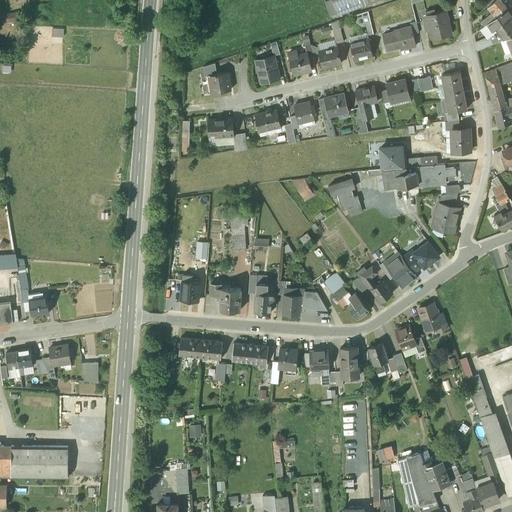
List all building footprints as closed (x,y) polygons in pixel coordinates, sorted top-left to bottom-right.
[(332,0),(338,14),(366,4),(378,0),(332,0)] [(500,0),(498,0),(489,8),(493,14),(481,24),(484,28),(498,14),(506,7),(500,0)] [(446,9),(434,12),(433,8),(425,10),(427,18),(423,19),(425,31),(429,30),(431,37),(451,33),(446,9)] [(362,12),(367,35),(374,34),(368,10),(362,12)] [(511,17),(507,10),(488,24),(493,31),(494,32),(497,29),(506,40),(510,39),(511,38),(511,17)] [(337,45),(338,48),(345,47),(339,20),(331,23),(335,40),(336,45),(337,45)] [(416,20),(410,22),(411,25),(412,25),(414,32),(419,31),(416,20)] [(411,25),(397,28),(397,30),(382,33),(386,49),(404,45),(405,47),(417,44),(414,32),(412,25),(411,25)] [(63,36),(63,28),(52,28),(52,36),(63,36)] [(478,51),(506,40),(497,29),(494,32),(493,31),(491,32),(494,36),(491,38),(489,35),(476,41),(478,51)] [(305,43),(305,45),(310,44),(308,35),(302,37),(303,43),(305,43)] [(369,36),(350,41),(354,59),(373,54),(369,36)] [(317,44),(317,47),(320,48),(320,49),(336,45),(335,40),(317,44)] [(270,44),(271,47),(273,55),(275,54),(275,55),(280,54),(277,41),(270,44)] [(305,45),(307,52),(308,51),(309,56),(315,55),(312,44),(312,43),(310,44),(305,45)] [(317,47),(312,44),(315,55),(321,53),(320,49),(320,48),(317,47)] [(336,45),(320,49),(321,53),(324,66),(341,62),(338,48),(337,45),(336,45)] [(262,49),(264,57),(273,55),(271,47),(262,49)] [(307,52),(289,56),(294,73),(303,71),(303,70),(311,68),(312,69),(313,69),(309,56),(308,51),(307,52)] [(264,57),(256,58),(261,82),(280,77),(275,55),(275,54),(273,55),(264,57)] [(511,62),(497,67),(502,82),(511,78),(511,62)] [(215,63),(203,67),(205,75),(210,74),(217,73),(215,63)] [(502,82),(497,67),(486,70),(497,107),(509,104),(506,95),(502,82)] [(440,73),(445,98),(465,94),(460,70),(440,73)] [(217,73),(210,74),(213,92),(231,89),(228,71),(217,73)] [(210,74),(205,75),(208,93),(213,92),(210,74)] [(413,79),(415,91),(433,88),(430,75),(413,79)] [(387,89),(391,103),(410,98),(405,77),(386,82),(387,89)] [(375,84),(355,89),(359,107),(362,120),(365,119),(373,117),(371,104),(378,102),(375,84)] [(391,103),(387,89),(382,90),(386,107),(391,105),(391,103)] [(343,92),(326,97),(326,96),(324,96),(325,97),(326,103),(329,113),(348,108),(344,92),(343,92)] [(465,94),(445,98),(448,112),(457,110),(467,108),(465,94)] [(310,100),(295,104),(297,113),(299,121),(315,117),(310,100)] [(323,117),(330,115),(329,113),(326,103),(320,105),(323,117)] [(511,103),(509,104),(497,107),(501,126),(511,123),(510,117),(511,116),(511,103)] [(362,120),(359,107),(354,108),(359,133),(368,132),(365,119),(362,120)] [(277,108),(256,113),(259,130),(281,125),(277,108)] [(448,112),(446,112),(447,120),(458,118),(457,110),(448,112)] [(297,113),(290,115),(292,123),(293,127),(300,125),(299,121),(297,113)] [(335,136),(330,116),(330,115),(323,117),(328,137),(335,136)] [(232,116),(208,119),(209,134),(215,134),(234,132),(232,116)] [(459,127),(458,118),(447,120),(444,120),(445,128),(451,128),(451,127),(459,127)] [(181,120),(180,151),(188,151),(188,120),(181,120)] [(296,142),(293,127),(292,123),(284,125),(288,143),(296,142)] [(282,131),(281,125),(259,130),(261,136),(282,131)] [(459,127),(451,127),(451,128),(452,139),(450,139),(451,150),(470,149),(470,138),(469,138),(468,126),(459,127)] [(245,133),(234,135),(234,138),(234,144),(234,151),(247,149),(245,133)] [(383,168),(405,167),(403,144),(379,146),(381,169),(383,168)] [(511,147),(503,150),(506,160),(511,164),(511,147)] [(326,154),(324,162),(334,164),(336,156),(326,154)] [(421,157),(422,165),(438,164),(437,156),(421,157)] [(422,165),(415,166),(417,183),(447,181),(446,176),(455,175),(454,168),(445,169),(444,163),(438,164),(422,165)] [(405,167),(383,168),(383,174),(383,178),(381,179),(382,185),(384,185),(384,188),(417,183),(415,166),(405,167)] [(378,190),(384,188),(384,185),(382,185),(381,179),(383,178),(383,174),(376,175),(378,190)] [(291,181),(300,193),(308,187),(307,185),(311,183),(309,178),(291,181)] [(506,186),(501,178),(492,183),(497,192),(506,186)] [(350,179),(328,186),(332,196),(337,194),(351,189),(353,188),(350,179)] [(459,185),(445,186),(446,193),(457,192),(459,192),(459,185)] [(506,186),(497,192),(501,200),(505,198),(510,195),(506,186)] [(300,193),(305,200),(313,194),(308,187),(300,193)] [(351,189),(337,194),(343,211),(348,209),(350,216),(363,212),(360,205),(361,205),(357,195),(354,197),(351,189)] [(446,193),(440,193),(438,202),(454,206),(457,192),(446,193)] [(509,209),(505,198),(501,200),(499,202),(502,209),(504,212),(509,209)] [(454,206),(438,202),(432,226),(453,231),(457,213),(458,213),(460,208),(454,206)] [(509,209),(504,212),(502,209),(495,213),(503,227),(511,222),(511,211),(510,209),(509,209)] [(230,216),(232,250),(246,250),(244,215),(230,216)] [(299,239),(303,244),(311,239),(307,233),(299,239)] [(254,239),(253,249),(268,250),(269,240),(254,239)] [(425,266),(439,255),(428,241),(414,252),(423,264),(425,266)] [(201,242),(200,261),(207,262),(209,242),(201,242)] [(403,258),(413,271),(423,264),(414,252),(413,250),(403,258)] [(182,252),(182,260),(193,261),(193,253),(182,252)] [(0,268),(18,267),(16,259),(16,255),(0,256),(0,268)] [(388,265),(387,265),(395,275),(402,285),(410,279),(410,278),(413,276),(413,277),(416,275),(413,271),(403,258),(401,255),(388,265)] [(18,267),(21,290),(28,289),(24,260),(16,259),(18,267)] [(385,261),(380,265),(390,279),(395,275),(387,265),(388,265),(385,261)] [(361,274),(360,273),(366,269),(364,266),(355,272),(358,276),(361,274)] [(376,285),(370,277),(377,272),(372,266),(366,269),(360,273),(361,274),(369,285),(371,288),(376,285)] [(324,282),(327,287),(339,278),(335,274),(324,282)] [(361,291),(369,285),(361,274),(358,276),(353,280),(361,291)] [(327,287),(332,293),(343,284),(339,278),(327,287)] [(181,280),(179,300),(199,301),(201,282),(181,280)] [(371,288),(380,301),(392,292),(383,280),(376,285),(371,288)] [(256,282),(248,281),(247,292),(254,292),(255,283),(256,283),(256,282)] [(219,283),(210,283),(210,295),(217,296),(219,296),(219,287),(219,283)] [(256,283),(255,283),(254,292),(252,311),(269,312),(269,303),(273,304),(274,294),(266,293),(267,283),(256,283)] [(343,284),(332,293),(343,308),(347,304),(348,303),(342,295),(345,292),(347,294),(349,292),(343,284)] [(230,287),(219,287),(219,296),(217,296),(216,302),(219,302),(218,309),(239,310),(240,288),(230,287)] [(23,304),(29,303),(29,298),(30,298),(28,289),(21,290),(23,304)] [(298,308),(327,311),(315,291),(305,290),(304,295),(299,295),(298,308)] [(369,309),(355,291),(348,296),(352,301),(348,303),(347,304),(357,317),(369,309)] [(283,294),(282,294),(281,312),(298,314),(298,308),(299,295),(283,294)] [(29,303),(32,316),(50,313),(47,295),(30,298),(29,298),(29,303)] [(433,303),(419,308),(424,323),(426,322),(428,329),(441,325),(437,315),(433,303)] [(0,306),(0,324),(13,323),(10,305),(0,306)] [(444,313),(437,315),(441,325),(442,329),(449,326),(444,313)] [(409,325),(395,330),(402,348),(416,344),(416,343),(415,339),(409,325)] [(201,339),(180,337),(178,355),(185,355),(199,357),(201,339)] [(421,337),(415,339),(416,343),(416,344),(419,352),(426,350),(421,337)] [(222,341),(201,339),(199,357),(220,359),(222,341)] [(268,346),(234,342),(232,360),(266,364),(268,346)] [(382,343),(369,347),(374,364),(381,362),(387,360),(387,358),(385,354),(387,353),(386,348),(384,348),(382,343)] [(67,344),(49,347),(51,356),(52,365),(70,362),(69,357),(72,356),(71,349),(68,350),(67,344)] [(274,347),(268,346),(266,364),(265,369),(271,370),(272,361),(274,347)] [(357,347),(340,348),(341,371),(342,376),(358,375),(359,375),(358,366),(357,347)] [(297,349),(290,348),(289,350),(279,349),(278,362),(278,368),(279,368),(286,368),(285,375),(295,376),(296,369),(297,349)] [(31,349),(17,351),(21,375),(23,375),(22,367),(33,365),(33,362),(31,349)] [(328,349),(309,350),(309,352),(310,366),(310,368),(329,367),(328,349)] [(17,351),(6,352),(9,372),(14,371),(15,376),(21,375),(17,351)] [(401,352),(392,355),(393,357),(397,370),(398,372),(407,369),(401,352)] [(199,357),(185,355),(185,356),(186,356),(184,369),(183,369),(183,370),(189,371),(189,373),(198,374),(199,357)] [(51,356),(42,358),(43,360),(48,371),(52,378),(55,378),(52,365),(51,356)] [(393,357),(387,358),(387,360),(391,372),(397,370),(393,357)] [(454,357),(447,358),(449,369),(456,368),(454,357)] [(43,360),(36,361),(38,371),(38,373),(48,371),(43,360)] [(36,361),(33,362),(33,365),(22,367),(23,375),(24,374),(24,373),(38,371),(36,361)] [(278,362),(272,361),(271,370),(270,383),(278,384),(279,368),(278,368),(278,362)] [(82,363),(85,382),(98,383),(98,362),(82,363)] [(381,362),(374,364),(378,376),(384,374),(381,362)] [(226,364),(217,363),(215,381),(224,382),(226,364)] [(467,378),(480,417),(492,413),(479,374),(467,378)] [(269,391),(260,391),(260,399),(269,400),(269,391)] [(511,393),(502,396),(509,415),(511,414),(511,393)] [(492,452),(499,471),(507,496),(511,494),(511,470),(492,413),(480,417),(492,452)] [(200,425),(189,426),(190,438),(201,437),(200,425)] [(272,442),(274,463),(281,463),(279,449),(295,448),(295,441),(279,441),(272,442)] [(12,445),(0,445),(0,476),(12,477),(12,445)] [(68,446),(12,445),(12,477),(69,478),(68,446)] [(441,456),(443,461),(453,457),(455,457),(452,448),(440,452),(441,456)] [(420,453),(423,462),(430,460),(427,450),(420,453)] [(492,452),(481,455),(488,475),(499,471),(492,452)] [(423,462),(420,453),(407,457),(412,479),(419,503),(420,504),(437,501),(433,489),(423,462)] [(430,460),(423,462),(433,489),(451,482),(450,481),(443,461),(441,456),(430,460)] [(409,505),(419,503),(412,479),(407,457),(398,459),(409,505)] [(443,461),(450,481),(460,478),(453,457),(443,461)] [(274,463),(276,480),(283,479),(282,463),(281,463),(274,463)] [(187,469),(175,469),(177,493),(189,493),(187,469)] [(472,479),(462,482),(466,492),(476,489),(475,487),(472,479)] [(311,483),(314,511),(324,511),(321,482),(311,483)] [(491,482),(475,487),(476,489),(481,506),(498,501),(491,482)] [(481,506),(476,489),(466,492),(470,499),(463,501),(466,511),(480,511),(483,511),(481,506)] [(460,494),(463,501),(470,499),(466,492),(460,494)] [(275,511),(274,497),(274,495),(263,496),(264,511),(275,511)] [(278,496),(274,497),(275,511),(288,511),(286,495),(278,496)] [(380,506),(380,511),(390,511),(395,511),(394,499),(380,501),(379,501),(380,506)] [(437,501),(420,504),(420,505),(422,511),(438,507),(437,501)] [(177,511),(178,503),(158,503),(157,511),(177,511)]
